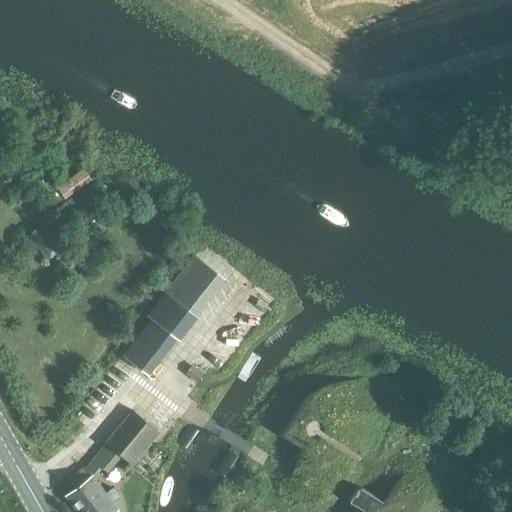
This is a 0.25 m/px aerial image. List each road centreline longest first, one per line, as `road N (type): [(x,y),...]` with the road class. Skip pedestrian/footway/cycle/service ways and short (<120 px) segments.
road 1 (track): [(219,0),(362,95)]
road 2 (track): [(362,95),(460,148),(511,139)]
road 3 (track): [(362,95),(511,52)]
